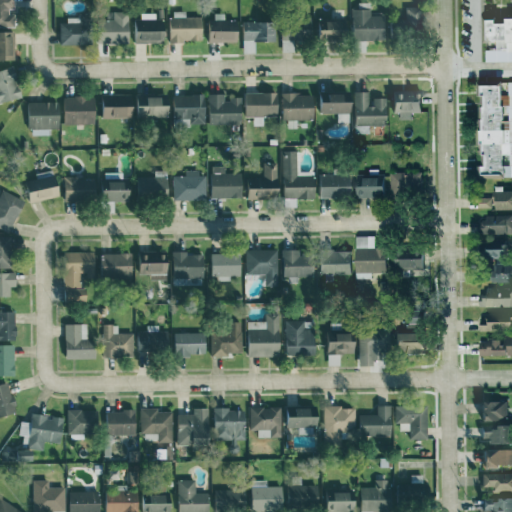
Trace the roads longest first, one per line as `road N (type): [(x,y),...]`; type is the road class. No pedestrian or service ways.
road 1 (residential): [(42,303),(44,371),(62,386),(511,379)]
road 2 (residential): [(441,0),(449,511)]
road 3 (residential): [(42,303),(42,243),(59,226),(445,220)]
road 4 (residential): [(39,0),(40,56),(44,68),(58,72),(443,69)]
